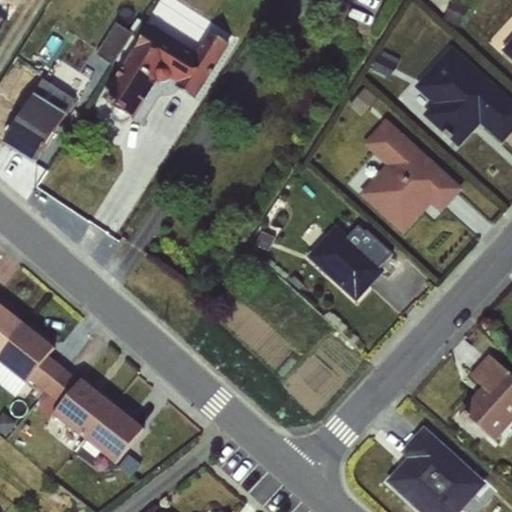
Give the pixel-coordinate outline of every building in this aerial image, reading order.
[(0,14),(0,38),(11,21),(0,14)] [(153,22),(111,99),(146,119),(168,79),(203,98),(234,41),(213,30),(202,49),(153,22)] [(511,43),(503,54),(511,61),(511,43)] [(511,103),(451,47),(414,87),(431,104),(423,115),(458,148),(480,125),(502,144),(511,132),(511,103)] [(42,163),(83,99),(48,77),(7,141),(42,163)] [(462,189),(386,120),(363,145),(385,165),(359,194),(403,234),(429,205),(440,214),(462,189)] [(372,241),(347,218),(336,228),(335,226),(306,258),(356,302),(384,271),(362,252),(372,241)] [(0,351),(22,325),(0,306),(0,351)] [(22,325),(0,351),(0,364),(25,384),(29,381),(44,394),(64,370),(48,357),(54,349),(22,325)] [(511,426),(511,377),(489,357),(468,380),(482,393),(463,414),(497,444),(511,426)] [(64,370),(44,394),(59,406),(54,414),(83,438),(112,405),(81,380),(78,381),(64,370)] [(112,405),(83,438),(125,471),(140,452),(132,445),(143,430),(112,405)] [(470,511),(495,486),(431,427),(405,455),(409,461),(386,486),(414,511),(470,511)]
